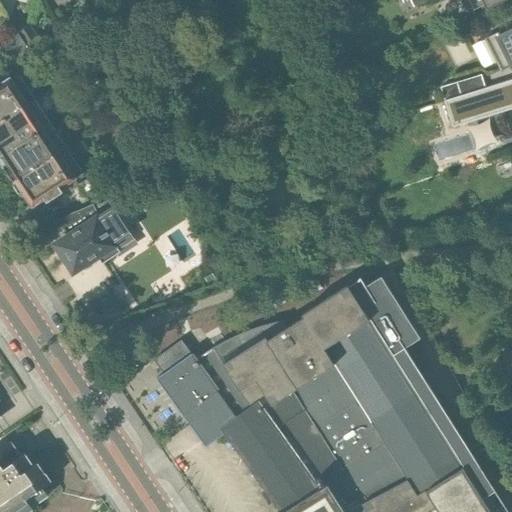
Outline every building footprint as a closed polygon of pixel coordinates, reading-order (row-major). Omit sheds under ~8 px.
[(88,0),(99,23),(104,22),(102,14),(103,13),(100,0),(88,0)] [(167,0),(152,0),(156,19),(171,16),(167,0)] [(470,0),(475,9),(487,3),(489,7),(502,0),(470,0)] [(135,30),(133,18),(119,21),(122,32),(135,30)] [(31,51),(42,43),(30,24),(19,32),(31,51)] [(511,30),(503,35),(501,32),(485,40),(502,75),(511,69),(511,30)] [(0,51),(5,59),(26,46),(17,32),(0,41),(0,51)] [(27,46),(6,60),(16,76),(37,62),(27,46)] [(482,74),(441,87),(445,100),(486,88),(482,74)] [(0,124),(34,103),(20,80),(14,84),(11,79),(0,86),(0,124)] [(511,79),(486,88),(445,100),(452,127),(511,108),(511,79)] [(0,124),(0,159),(50,127),(34,103),(0,124)] [(50,127),(0,159),(0,160),(13,181),(15,180),(64,149),(50,127)] [(13,181),(13,187),(16,192),(22,194),(23,193),(32,208),(45,199),(47,202),(62,193),(60,189),(81,176),(64,149),(15,180),(13,181)] [(78,184),(84,196),(96,189),(89,177),(78,184)] [(127,204),(136,219),(168,198),(158,183),(127,204)] [(69,237),(56,244),(73,271),(98,256),(102,262),(118,252),(119,255),(132,248),(129,243),(132,241),(112,211),(101,218),(93,206),(92,205),(70,214),(59,221),(60,223),(69,237)] [(217,280),(212,273),(205,278),(210,285),(217,280)] [(261,326),(248,330),(214,347),(196,360),(226,404),(202,421),(215,440),(224,433),(280,511),(504,511),(508,510),(404,348),(420,337),(381,276),(366,286),(361,278),(348,285),(302,313),(304,317),(285,328),(282,320),(261,326)] [(226,404),(196,360),(181,340),(154,360),(164,373),(157,378),(183,415),(192,408),(202,421),(226,404)] [(462,373),(455,377),(461,388),(468,384),(462,373)] [(0,511),(23,511),(48,496),(43,488),(51,482),(38,463),(33,466),(25,453),(21,456),(11,442),(0,449),(0,511)]
